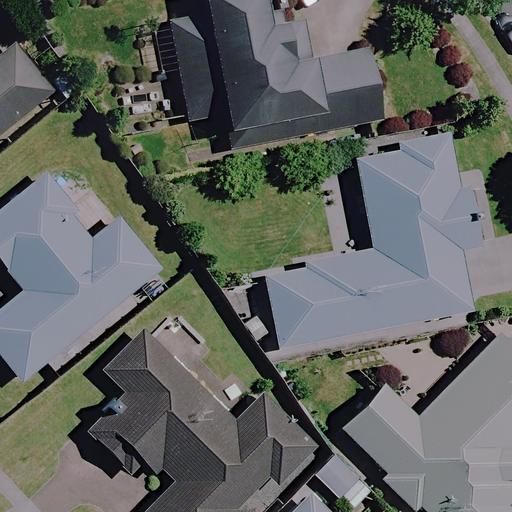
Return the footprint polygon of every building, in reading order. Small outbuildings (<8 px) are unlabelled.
[(271,29),(264,0),(188,0),(193,27),(162,33),(180,125),(214,119),(218,137),(309,119),(312,135),(372,123),(359,54),(304,65),(296,24),(271,29)] [(0,131),(43,96),(0,43),(0,131)] [(388,143),(390,156),(347,164),(364,253),(253,276),(269,355),(462,316),(449,254),(464,251),(445,152),(441,133),(388,143)] [(63,216),(35,182),(0,210),(0,273),(17,295),(0,309),(0,368),(13,385),(149,274),(86,197),(63,216)] [(511,346),(495,328),(405,417),(372,385),(328,428),(373,473),(367,479),(399,511),(510,511),(505,505),(511,498),(511,346)] [(111,394),(96,409),(110,424),(102,432),(110,440),(163,492),(142,511),(229,511),(297,443),(253,400),(227,427),(136,337),(95,378),(111,394)] [(316,511),(300,497),(285,511),(316,511)]
